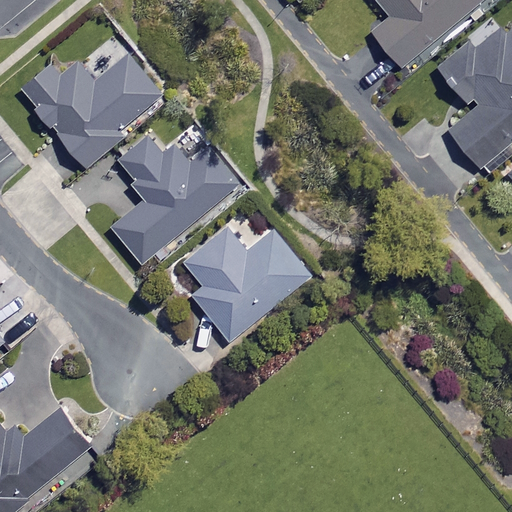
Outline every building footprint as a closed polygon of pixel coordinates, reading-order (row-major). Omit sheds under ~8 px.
[(381,0),(392,13),(374,28),(403,63),(480,0),(381,0)] [(511,27),(508,32),(503,26),(478,47),(470,38),(440,64),(476,104),(451,126),(485,166),(511,142),(511,27)] [(164,91),(130,51),(96,79),(80,59),(62,73),(53,62),(24,86),(89,164),(125,134),(120,127),(164,91)] [(193,159),(162,122),(119,158),(150,195),(114,224),(144,260),(240,179),(211,144),(193,159)] [(250,247),(232,224),(187,258),(206,282),(194,291),(230,336),(312,272),(276,226),(250,247)] [(0,511),(10,511),(93,442),(62,405),(19,441),(0,418),(0,511)]
